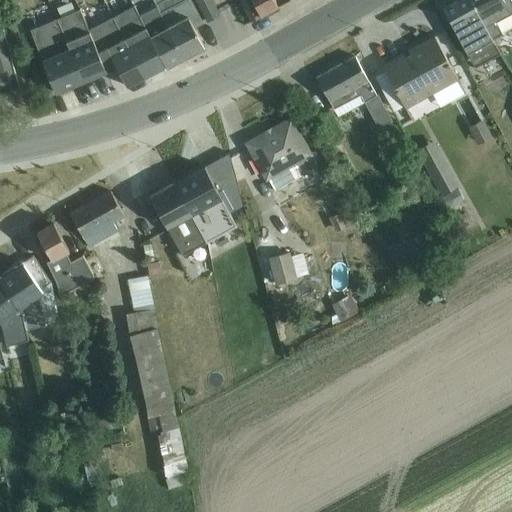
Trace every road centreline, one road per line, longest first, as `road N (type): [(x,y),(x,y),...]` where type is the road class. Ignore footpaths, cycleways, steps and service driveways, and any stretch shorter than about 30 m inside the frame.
road 1 (tertiary): [(228,84),(0,149)]
road 2 (tertiary): [(228,84),(371,0)]
road 3 (unknown): [(102,125),(134,260)]
